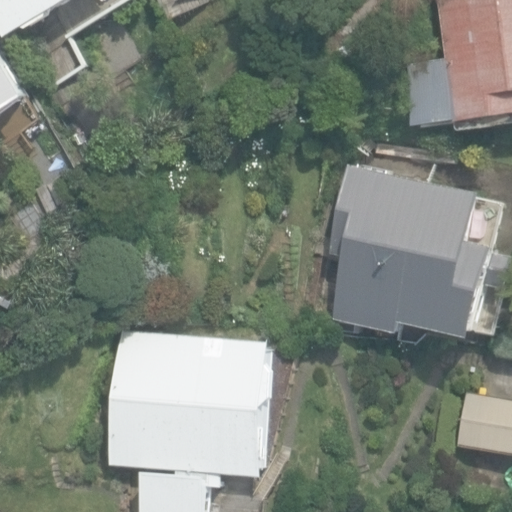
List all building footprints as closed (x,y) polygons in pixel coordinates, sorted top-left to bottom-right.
[(0,0),(0,12),(14,37),(36,24),(39,29),(63,15),(61,11),(80,0),(0,0)] [(466,122),(468,132),(511,124),(511,0),(442,0),(452,57),(409,65),(420,130),(466,122)] [(0,122),(40,95),(0,35),(0,122)] [(411,321),(487,337),(507,244),(483,239),(493,193),(358,164),(339,252),(354,256),(341,318),(408,332),(411,321)] [(0,241),(0,265),(12,257),(0,241)] [(145,511),(208,511),(212,465),(268,469),(277,332),(124,321),(114,458),(149,460),(145,511)] [(461,434),(511,442),(511,393),(468,387),(461,434)]
